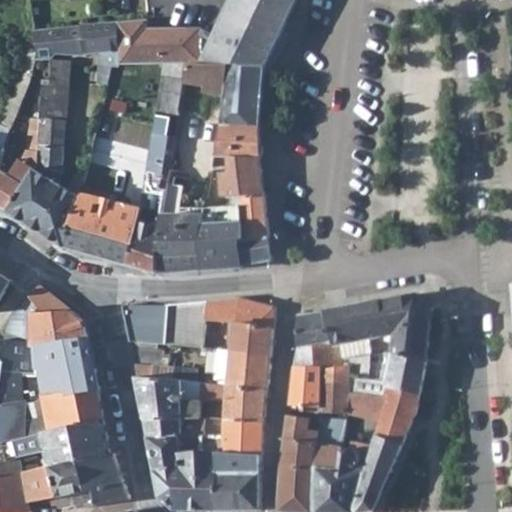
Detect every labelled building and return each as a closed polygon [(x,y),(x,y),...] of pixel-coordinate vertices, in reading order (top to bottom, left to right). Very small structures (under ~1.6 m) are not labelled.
[(119,21),(120,62),(164,63),(189,64),(225,65),(233,65),(265,65),(266,62),(274,40),(293,0),(231,0),(217,34),(202,28),(202,25),(149,29),(148,19),(119,21)] [(57,26),(36,28),(38,45),(58,43),(59,51),(75,52),(87,52),(101,51),(102,59),(99,76),(109,78),(113,61),(120,62),(119,21),(57,26)] [(2,127),(13,132),(32,79),(37,59),(29,56),(2,127)] [(40,118),(67,120),(70,63),(52,59),(52,81),(43,81),(40,118)] [(225,65),(189,64),(186,82),(206,86),(205,91),(228,94),(232,71),(233,65),(225,65)] [(217,153),(230,154),(260,155),(260,120),(261,93),(265,65),(233,65),(232,71),(228,94),(217,153)] [(0,202),(11,209),(17,198),(37,166),(40,118),(31,114),(13,175),(0,166),(0,202)] [(10,210),(67,245),(84,176),(76,175),(70,189),(59,183),(65,166),(67,120),(40,118),(37,166),(17,198),(11,209),(10,210)] [(67,245),(129,262),(141,206),(99,196),(99,199),(90,197),(101,152),(102,152),(107,133),(96,130),(95,133),(84,176),(67,245)] [(231,164),(231,169),(222,170),(224,197),(233,196),(243,196),(264,194),(262,165),(260,155),(230,154),(231,164)] [(129,262),(157,270),(163,222),(168,192),(161,192),(165,167),(161,166),(161,164),(157,163),(158,157),(150,156),(141,206),(129,262)] [(157,270),(183,274),(202,271),(202,240),(206,214),(175,216),(183,202),(185,187),(170,185),(168,192),(163,222),(157,270)] [(243,196),(243,205),(247,263),(272,260),(264,194),(243,196)] [(233,196),(234,206),(243,205),(243,196),(233,196)] [(202,240),(202,271),(243,268),(243,264),(247,263),(243,205),(234,206),(208,205),(206,214),(202,240)] [(0,300),(13,281),(13,280),(2,274),(5,270),(0,266),(0,300)] [(7,330),(6,342),(34,339),(35,344),(64,340),(90,336),(83,318),(67,304),(43,282),(32,294),(30,295),(38,301),(33,308),(33,317),(13,319),(7,330)] [(327,311),(333,346),(341,345),(343,368),(353,367),(350,343),(362,341),(365,375),(364,395),(390,400),(383,425),(380,436),(377,447),(358,511),(366,511),(374,510),(377,508),(419,409),(428,357),(434,306),(420,292),(327,311)] [(235,351),(272,355),(276,311),(274,307),(241,298),(241,300),(235,351)] [(169,341),(169,345),(205,349),(210,303),(171,305),(169,341)] [(123,309),(130,342),(169,345),(169,341),(171,305),(123,309)] [(298,368),(327,371),(326,380),(332,381),(351,383),(353,367),(343,368),(341,345),(333,346),(327,311),(299,315),(301,344),(298,368)] [(4,361),(2,375),(28,372),(43,371),(42,366),(96,366),(90,336),(64,340),(35,344),(34,339),(6,342),(4,361)] [(131,346),(138,379),(151,380),(151,368),(162,369),(164,349),(131,346)] [(230,385),(269,388),(272,355),(235,351),(232,368),(230,385)] [(96,366),(42,366),(43,371),(49,392),(100,389),(96,366)] [(215,384),(230,385),(232,368),(216,367),(215,384)] [(293,410),(301,410),(301,406),(317,407),(317,411),(323,411),(326,380),(327,371),(298,368),(294,403),(293,410)] [(2,375),(0,390),(0,401),(28,399),(28,372),(2,375)] [(138,379),(146,420),(182,418),(201,418),(202,402),(183,405),(184,382),(151,380),(138,379)] [(323,411),(328,412),(332,381),(326,380),(323,411)] [(328,412),(348,412),(348,409),(351,393),(351,387),(351,383),(332,381),(328,412)] [(183,405),(202,402),(204,384),(184,382),(183,405)] [(202,402),(208,402),(230,399),(230,385),(215,384),(204,384),(202,402)] [(229,419),(267,421),(269,388),(230,385),(230,399),(229,419)] [(100,389),(49,392),(49,396),(55,427),(105,417),(100,389)] [(348,409),(362,410),(364,395),(358,394),(351,393),(348,409)] [(361,419),(376,423),(383,425),(390,400),(364,395),(362,410),(361,419)] [(0,401),(0,439),(12,437),(28,434),(28,401),(28,399),(0,401)] [(292,416),(286,458),(285,468),(281,510),(313,511),(316,468),(341,471),(344,449),(348,420),(322,418),(319,443),(312,442),(315,428),(310,427),(311,418),(292,416)] [(55,427),(44,429),(50,464),(52,464),(112,455),(112,453),(105,417),(55,427)] [(146,420),(157,468),(187,462),(183,449),(181,434),(202,435),(205,435),(205,428),(198,428),(199,425),(183,425),(182,418),(146,420)] [(202,450),(220,451),(223,453),(265,455),(267,421),(229,419),(228,437),(205,435),(202,435),(202,450)] [(373,435),(380,436),(383,425),(376,423),(373,435)] [(0,439),(0,472),(25,469),(22,450),(30,448),(28,434),(12,437),(0,439)] [(181,434),(183,449),(202,450),(202,435),(181,434)] [(313,511),(317,511),(358,511),(377,447),(353,442),(351,450),(344,449),(341,471),(316,468),(313,511)] [(157,468),(160,485),(163,497),(179,509),(219,510),(220,451),(202,450),(183,449),(187,462),(157,468)] [(219,510),(263,510),(264,497),(265,455),(223,453),(220,451),(219,510)] [(112,455),(52,464),(59,495),(57,496),(59,507),(69,505),(68,494),(95,489),(98,504),(132,498),(115,453),(112,453),(112,455)] [(25,469),(0,472),(0,510),(30,508),(29,502),(57,496),(59,495),(52,464),(50,464),(25,469)]
